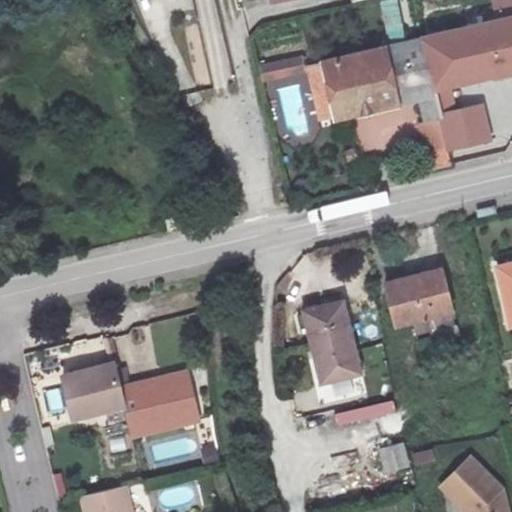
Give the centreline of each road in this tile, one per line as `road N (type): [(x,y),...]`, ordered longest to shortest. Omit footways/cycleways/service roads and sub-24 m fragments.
road 1 (residential): [(275,227),(264,287),(264,364),(294,511)]
road 2 (secondary): [(275,227),(0,299)]
road 3 (secondary): [(511,171),(275,227)]
road 4 (residential): [(187,301),(9,343)]
road 5 (residential): [(45,511),(9,343)]
